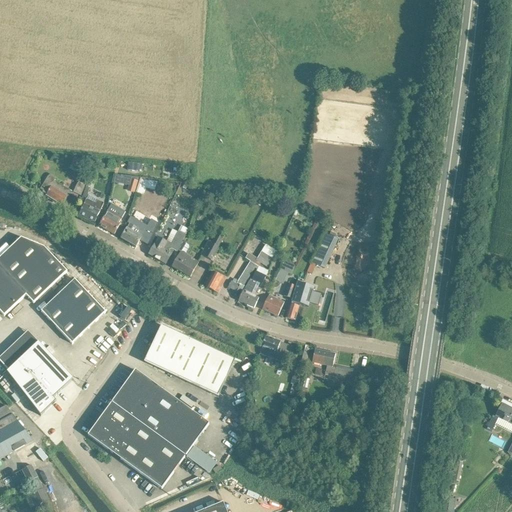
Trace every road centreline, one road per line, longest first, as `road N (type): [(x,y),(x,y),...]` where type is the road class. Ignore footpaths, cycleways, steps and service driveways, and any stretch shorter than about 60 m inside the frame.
road 1 (unclassified): [(511,392),(456,367),(285,333),(210,304),(58,212),(0,190)]
road 2 (primary): [(402,511),(475,0)]
